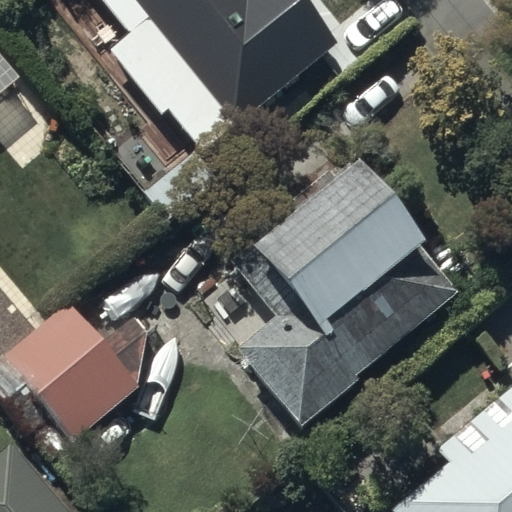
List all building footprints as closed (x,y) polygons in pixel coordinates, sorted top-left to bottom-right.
[(168,0),(102,54),(159,122),(165,118),(200,161),(229,137),(232,141),(331,60),(281,0),(168,0)] [(141,202),(164,230),(215,189),(191,161),(141,202)] [(452,308),(343,177),(328,188),(323,182),(220,267),(236,287),(245,280),(279,322),(232,361),(297,441),(355,393),(352,390),(452,308)] [(65,312),(0,364),(0,380),(63,458),(135,399),(141,345),(129,329),(99,354),(65,312)] [(511,511),(511,396),(430,465),(441,479),(401,511),(511,511)] [(53,511),(7,455),(0,460),(0,511),(53,511)]
